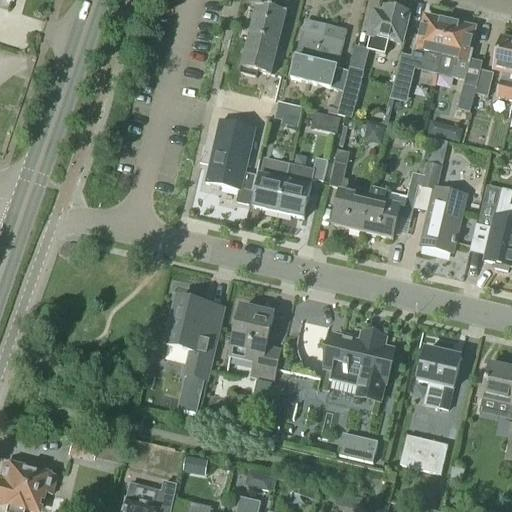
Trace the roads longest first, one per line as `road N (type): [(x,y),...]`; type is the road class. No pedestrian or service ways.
road 1 (residential): [(511,321),(128,230)]
road 2 (residential): [(192,0),(128,230)]
road 3 (primary): [(34,180),(93,0)]
road 4 (unclassified): [(0,371),(56,213)]
